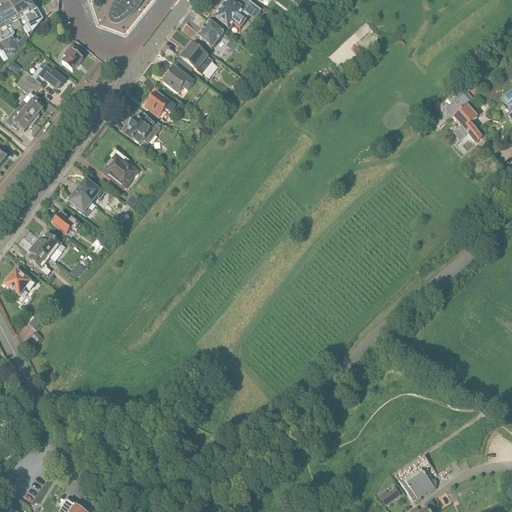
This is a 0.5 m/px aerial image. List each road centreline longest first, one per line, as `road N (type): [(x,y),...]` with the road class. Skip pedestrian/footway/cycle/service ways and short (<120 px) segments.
road 1 (unclassified): [(511,218),(388,322),(257,450),(220,476),(170,494),(123,493),(73,469),(0,327)]
road 2 (unclassified): [(0,243),(108,102)]
road 3 (unclassified): [(0,192),(71,105),(91,95),(108,102)]
road 4 (residential): [(108,102),(186,0)]
